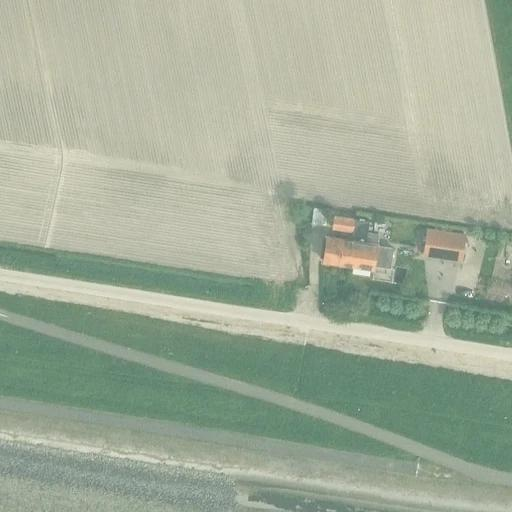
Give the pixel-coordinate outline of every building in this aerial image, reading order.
[(354,232),(356,218),(336,215),(334,229),(354,232)] [(356,218),(354,232),(353,240),(352,251),(350,265),(375,269),(379,243),(367,242),(370,221),(356,218)] [(396,227),(383,225),(378,256),(392,258),(396,227)] [(461,261),(465,236),(428,230),(424,255),(461,261)] [(352,251),(353,240),(327,236),(323,261),(350,265),(352,251)]
